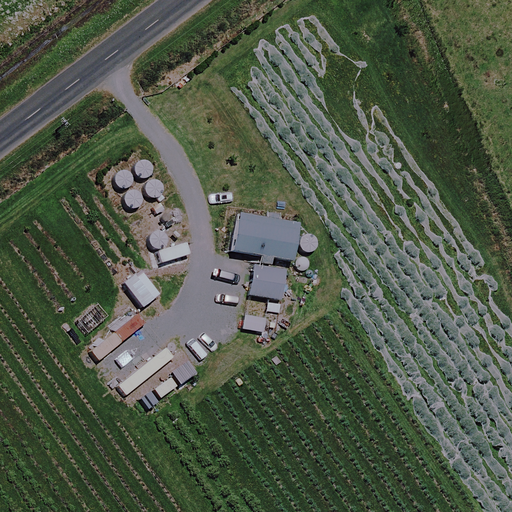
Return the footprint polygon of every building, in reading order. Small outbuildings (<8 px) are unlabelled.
[(190,90),(182,79),(164,91),(171,103),(190,90)] [(140,158),(123,169),(146,204),(163,193),(140,158)] [(115,173),(112,174),(110,175),(109,177),(108,178),(107,180),(106,182),(106,184),(106,186),(106,188),(107,190),(108,191),(110,193),(111,194),(113,195),(115,196),(117,196),(119,196),(121,195),(123,194),(124,193),(126,192),(127,190),(128,189),(129,187),(129,185),(129,183),(128,181),(127,179),(126,177),(125,176),(123,175),(122,174),(120,173),(118,173),(116,173),(115,173)] [(122,196),(120,197),(119,198),(118,200),(118,202),(117,204),(117,206),(118,208),(119,210),(120,212),(121,213),(123,214),(124,215),(126,216),(128,216),(130,216),(132,216),(134,215),(136,214),(137,213),(139,211),(140,209),(140,207),(140,205),(140,203),(140,201),(139,199),(138,198),(137,196),(135,195),(133,194),(131,193),(129,193),(127,193),(125,194),(124,194),(122,195),(122,196)] [(156,203),(145,215),(162,231),(173,219),(156,203)] [(248,268),(243,301),(276,306),(280,273),(264,270),(265,263),(288,266),(291,245),(295,246),(297,234),(292,233),(293,227),(232,219),(227,257),(253,260),(252,269),(248,268)] [(149,235),(145,237),(144,238),(143,240),(142,242),(141,244),(141,246),(141,248),(142,250),(142,252),(143,253),(145,255),(146,256),(148,257),(150,257),(152,258),(154,257),(156,257),(158,256),(160,255),(161,254),(163,252),(163,250),(164,248),(164,246),(164,244),(164,242),(163,240),(162,239),(160,237),(159,236),(157,235),(155,235),(153,234),(151,234),(149,235)] [(297,295),(294,295),(292,296),(290,297),(289,298),(287,299),(286,301),(286,303),(285,305),(285,307),(285,309),(286,311),(287,313),(288,314),(290,316),(291,317),(293,317),(295,318),(297,318),(299,318),(301,317),(303,316),(304,315),(306,313),(307,312),(308,310),(308,308),(308,306),(308,304),(307,302),(306,300),(305,299),(304,297),(302,296),(300,295),(298,295),(297,295)]
